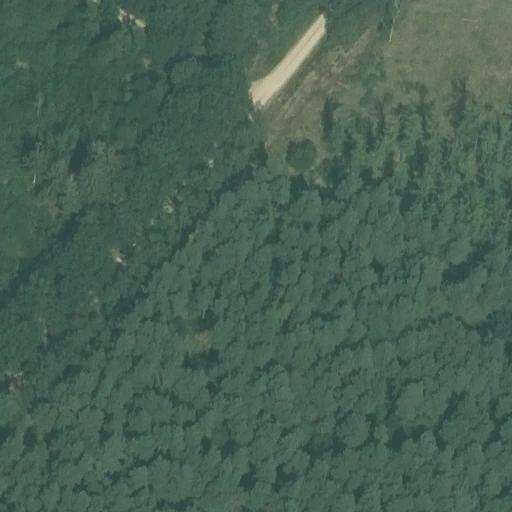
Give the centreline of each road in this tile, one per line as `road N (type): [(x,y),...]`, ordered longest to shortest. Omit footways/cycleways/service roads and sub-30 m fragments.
road 1 (track): [(0,402),(339,0)]
road 2 (track): [(254,101),(118,0)]
